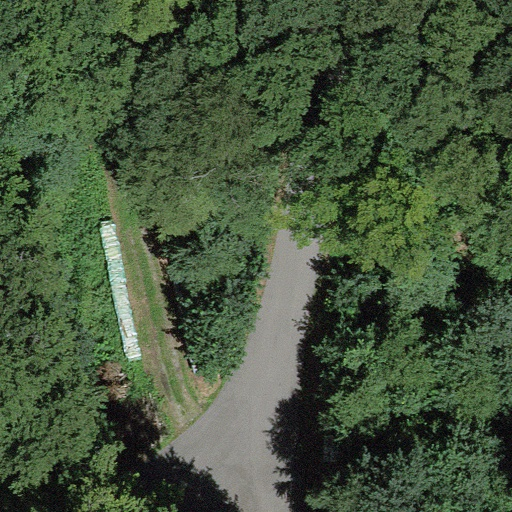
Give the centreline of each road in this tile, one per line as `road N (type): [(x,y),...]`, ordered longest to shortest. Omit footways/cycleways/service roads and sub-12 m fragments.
road 1 (track): [(234,451),(193,389),(158,269),(148,174),(160,0)]
road 2 (unclassified): [(341,0),(302,262),(259,418),(234,451)]
road 3 (unclassified): [(234,451),(197,480),(126,511)]
